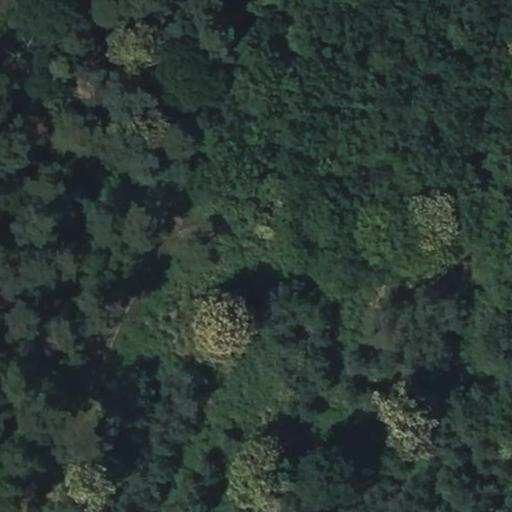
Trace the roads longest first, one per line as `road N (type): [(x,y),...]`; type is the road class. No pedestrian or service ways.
road 1 (track): [(38,511),(272,0)]
road 2 (track): [(511,274),(186,190)]
